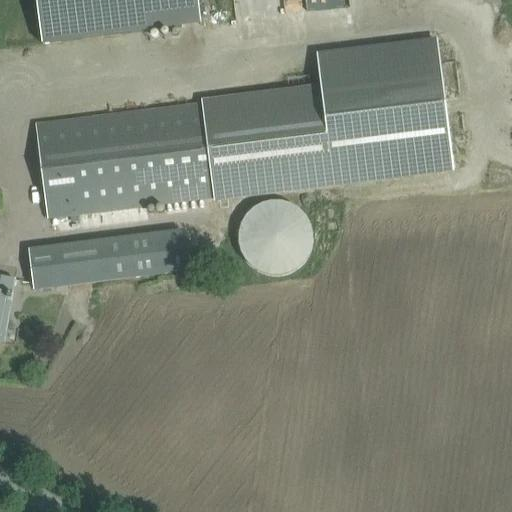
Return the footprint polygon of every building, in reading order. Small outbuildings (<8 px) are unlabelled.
[(36,0),(42,45),(201,25),(198,0),(36,0)] [(214,198),(335,183),(454,168),(439,45),(319,60),(323,90),(203,105),(214,198)] [(214,198),(203,105),(36,126),(48,219),(214,198)] [(238,236),(241,248),(248,259),(257,267),(269,271),(282,271),(294,266),(303,258),(309,247),(311,234),(309,222),(302,211),(293,203),(283,199),(272,199),(262,201),(252,206),(245,214),(240,224),(238,236)] [(185,232),(50,249),(30,252),(35,291),(190,271),(185,232)] [(0,277),(0,299),(7,300),(11,301),(15,280),(0,277)]
